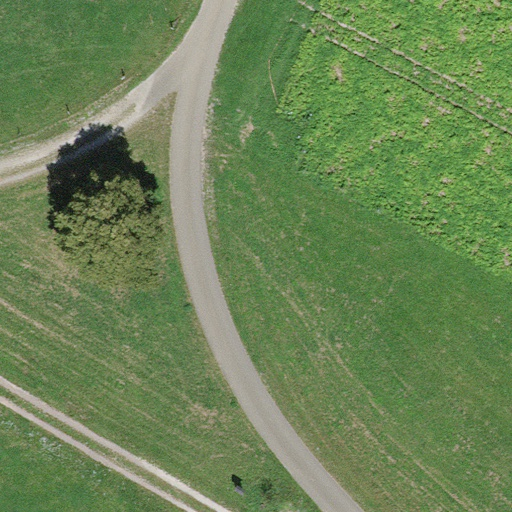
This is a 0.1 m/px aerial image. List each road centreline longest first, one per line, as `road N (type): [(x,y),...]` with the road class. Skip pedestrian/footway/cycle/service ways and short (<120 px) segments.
road 1 (residential): [(333,511),(247,395),(184,241),(175,152),(191,49),(215,0)]
road 2 (track): [(0,396),(208,511)]
road 3 (track): [(191,49),(51,167),(0,173)]
